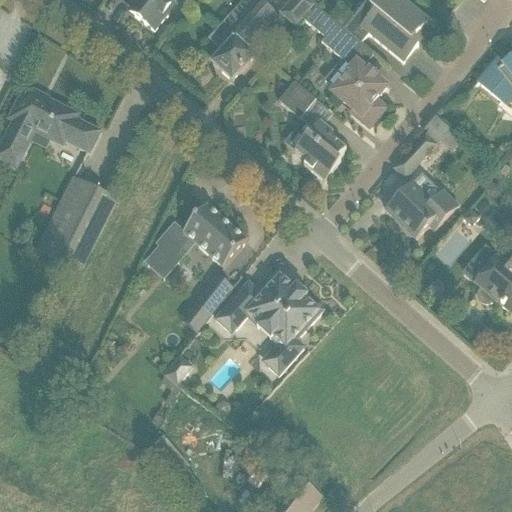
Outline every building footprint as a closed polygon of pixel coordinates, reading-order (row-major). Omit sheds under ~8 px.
[(128,0),(135,5),(128,14),(154,34),(167,16),(165,15),(176,0),(128,0)] [(245,51),(276,17),(256,0),(249,0),(232,20),(230,19),(209,41),(223,54),(212,66),(232,85),(255,60),(245,51)] [(295,30),(315,8),(305,0),(293,0),(280,16),(295,30)] [(399,0),(398,0),(368,0),(354,18),(341,7),(330,21),(361,47),(369,38),(403,66),(418,47),(412,42),(427,24),(399,0)] [(330,21),(316,9),(304,23),(325,40),(321,45),(352,71),(332,96),(352,112),(349,115),(369,131),(385,111),(376,103),(386,90),(375,81),(377,79),(361,67),(364,63),(359,59),(365,52),(372,57),(373,56),(361,47),(330,21)] [(502,56),(478,85),(479,86),(493,98),(503,106),(511,95),(511,61),(509,64),(502,58),(503,57),(502,56)] [(307,114),(316,103),(294,85),(278,105),(313,133),(294,155),(306,165),(303,169),(324,186),(341,166),(337,163),(346,152),(330,139),(333,135),(307,114)] [(41,98),(41,97),(33,92),(28,102),(20,98),(7,124),(9,125),(0,145),(0,165),(18,174),(31,145),(46,153),(50,145),(64,151),(67,145),(90,157),(101,135),(77,122),(79,117),(41,98)] [(426,137),(409,155),(420,166),(437,148),(426,137)] [(492,153),(488,156),(495,164),(502,157),(498,152),(492,153)] [(443,194),(442,195),(422,176),(386,212),(416,242),(429,229),(434,235),(459,210),(443,194)] [(80,275),(117,201),(74,180),(37,254),(80,275)] [(159,250),(148,263),(161,275),(181,253),(190,242),(220,269),(223,271),(224,271),(247,244),(207,209),(184,235),(175,227),(164,239),(157,248),(159,250)] [(485,250),(463,276),(476,287),(482,292),(479,295),(478,300),(479,304),(483,307),(487,307),(491,306),(494,303),(511,317),(511,252),(511,251),(501,264),(498,261),(485,250)] [(297,289),(296,289),(280,274),(260,296),(249,286),(216,323),(227,333),(236,332),(257,310),(288,337),(267,360),(268,369),(279,380),(305,351),(297,344),(324,314),(307,299),(308,299),(297,289)] [(196,308),(210,319),(232,290),(218,279),(196,308)] [(199,333),(210,319),(196,308),(185,322),(199,333)] [(178,391),(194,370),(179,359),(163,380),(178,391)] [(313,511),(322,500),(306,488),(297,481),(281,502),(267,492),(254,508),(258,511),(313,511)]
